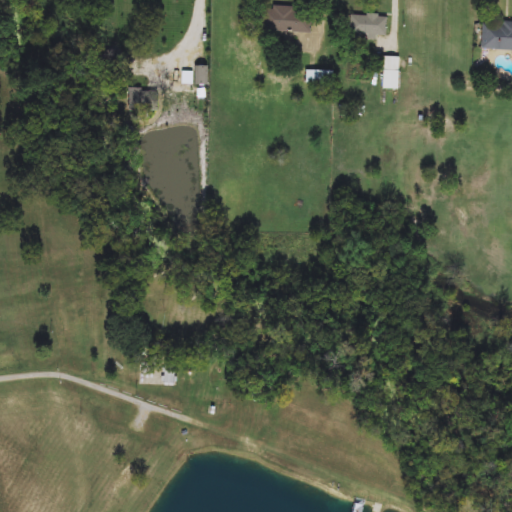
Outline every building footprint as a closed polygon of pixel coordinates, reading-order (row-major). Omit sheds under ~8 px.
[(313,8),(313,32),(266,32),(266,8),(313,8)] [(389,14),(389,36),(350,36),(350,14),(389,14)] [(511,49),(484,49),(485,22),(511,23),(511,49)] [(197,66),(207,66),(207,85),(197,85),(197,66)] [(307,83),(307,71),(335,71),(335,83),(307,83)] [(160,110),(131,110),(131,91),(148,91),(148,79),(160,79),(160,110)] [(165,365),(176,365),(176,385),(165,385),(165,365)] [(117,498),(110,492),(130,464),(138,469),(117,498)]
